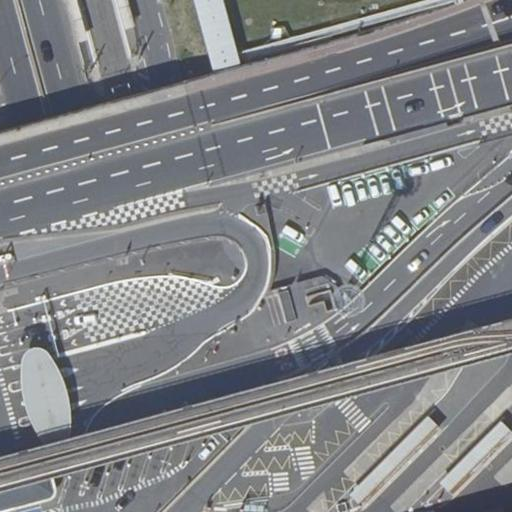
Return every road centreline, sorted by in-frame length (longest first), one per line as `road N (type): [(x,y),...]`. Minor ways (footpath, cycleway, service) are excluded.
road 1 (unclassified): [(285,511),(150,0)]
road 2 (trunk): [(0,14),(132,511)]
road 3 (primary): [(0,215),(492,72)]
road 4 (secondary): [(478,29),(0,161)]
road 5 (unclassified): [(186,511),(511,209)]
road 6 (trunk): [(175,511),(67,109)]
road 7 (unclassified): [(0,294),(69,511)]
